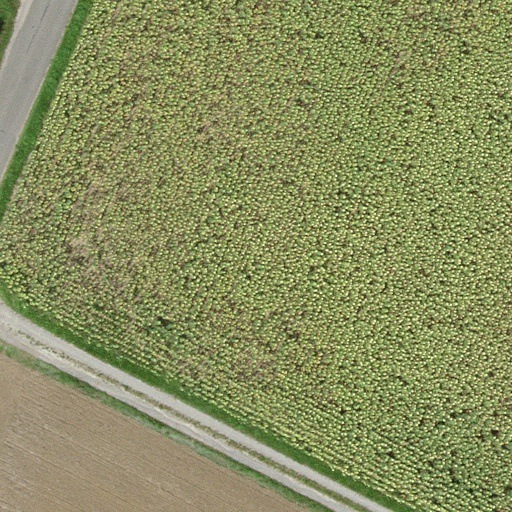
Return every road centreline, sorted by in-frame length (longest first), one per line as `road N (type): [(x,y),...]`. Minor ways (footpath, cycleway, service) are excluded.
road 1 (track): [(334,511),(0,341)]
road 2 (unclassified): [(0,186),(77,0)]
